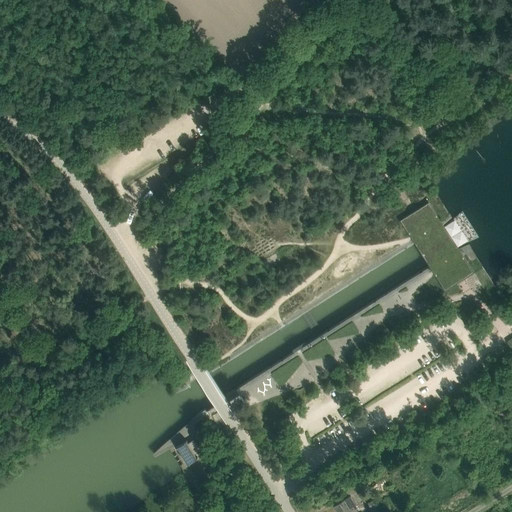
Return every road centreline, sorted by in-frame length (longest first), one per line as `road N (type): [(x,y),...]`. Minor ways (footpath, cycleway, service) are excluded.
road 1 (unclassified): [(288,511),(111,231),(64,169),(0,114)]
road 2 (track): [(147,284),(214,286),(251,321),(272,312),(341,249)]
road 3 (track): [(120,244),(253,112)]
road 4 (track): [(253,112),(341,19)]
